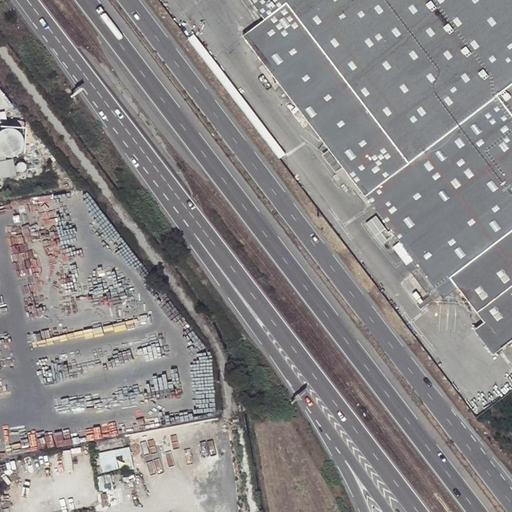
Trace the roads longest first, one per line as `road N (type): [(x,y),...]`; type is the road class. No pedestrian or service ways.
road 1 (motorway): [(480,511),(91,0)]
road 2 (primary): [(511,498),(132,0)]
road 3 (motorway): [(91,84),(418,511)]
road 4 (motorway): [(91,84),(303,395)]
road 5 (motorway): [(303,395),(388,511)]
road 6 (trunk): [(303,395),(364,511)]
